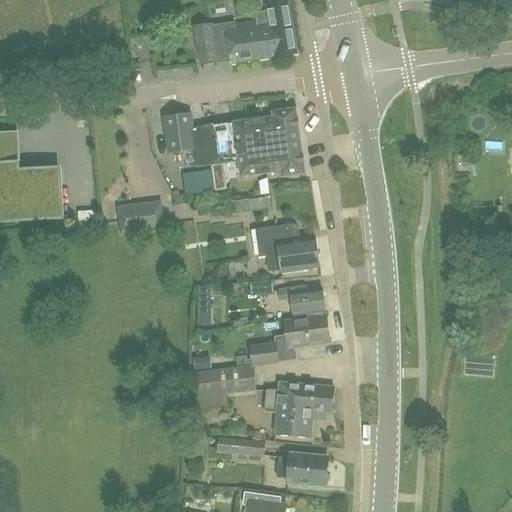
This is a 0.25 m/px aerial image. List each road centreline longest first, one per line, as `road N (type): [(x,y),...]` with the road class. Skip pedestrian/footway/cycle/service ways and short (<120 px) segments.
road 1 (tertiary): [(383,511),(391,454),(389,314),(356,71)]
road 2 (unclassified): [(0,111),(356,71)]
road 3 (tertiary): [(356,71),(511,50)]
